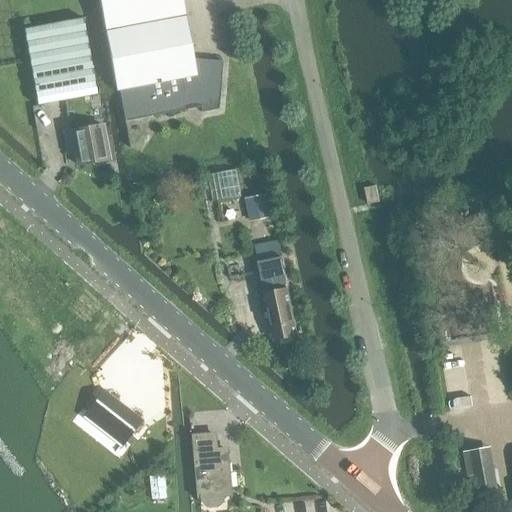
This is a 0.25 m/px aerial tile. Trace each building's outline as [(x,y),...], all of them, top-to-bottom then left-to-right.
[(0,0),(0,66),(21,63),(9,0),(0,0)] [(218,109),(222,62),(193,59),(181,0),(98,0),(115,91),(118,90),(124,121),(200,107),(201,112),(218,109)] [(37,107),(96,95),(81,19),(22,30),(37,107)] [(108,159),(105,139),(102,125),(64,132),(68,155),(75,153),(77,165),(108,159)] [(367,205),(368,204),(379,203),(376,186),(364,189),(367,205)] [(250,221),(270,218),(266,196),(246,200),(250,221)] [(297,336),(290,304),(291,304),(278,241),(255,246),(274,341),(297,336)] [(142,422),(103,393),(88,413),(99,421),(100,419),(128,440),(142,422)] [(195,437),(198,477),(200,497),(201,497),(201,501),(202,503),(205,506),(210,508),(219,507),(222,504),(224,500),(224,495),(231,494),(227,460),(217,461),(215,435),(195,437)] [(497,491),(491,448),(464,453),(468,476),(474,475),(477,495),(497,491)]
